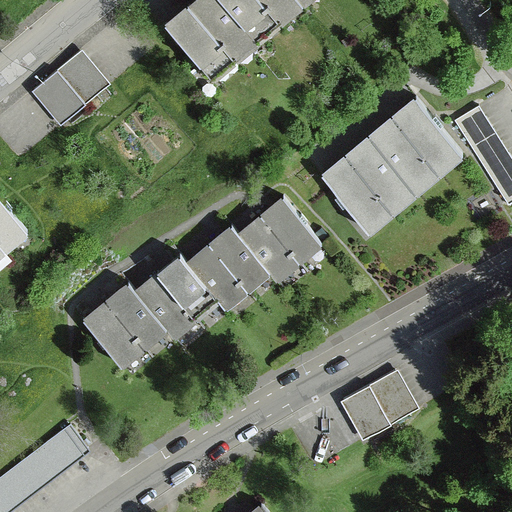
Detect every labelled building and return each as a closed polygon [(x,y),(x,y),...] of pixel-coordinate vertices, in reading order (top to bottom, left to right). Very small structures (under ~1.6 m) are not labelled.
[(212,73),(236,54),(193,0),(182,0),(165,14),(212,73)] [(258,36),(228,0),(193,0),(236,54),(258,36)] [(281,18),(266,0),(228,0),(258,36),(281,18)] [(303,0),(266,0),(281,18),(303,0)] [(110,84),(83,52),(32,94),(59,127),(110,84)] [(465,150),(416,92),(322,173),(371,231),(465,150)] [(511,154),(479,102),(455,117),(501,189),(511,181),(511,154)] [(511,181),(501,189),(509,202),(511,199),(511,181)] [(324,250),(282,200),(240,235),(272,274),(281,285),(324,250)] [(0,202),(0,246),(10,258),(31,240),(0,202)] [(272,274),(240,235),(233,227),(188,264),(211,291),(228,311),(272,274)] [(0,246),(0,266),(10,258),(0,246)] [(211,291),(188,264),(181,256),(154,278),(184,314),(211,291)] [(184,314),(154,278),(136,293),(166,329),(184,314)] [(166,329),(136,293),(128,284),(82,322),(125,374),(171,335),(166,329)] [(399,373),(371,388),(391,427),(420,412),(399,373)] [(371,388),(342,403),(362,442),(391,427),(371,388)] [(0,511),(13,511),(88,456),(66,428),(0,477),(0,511)]
